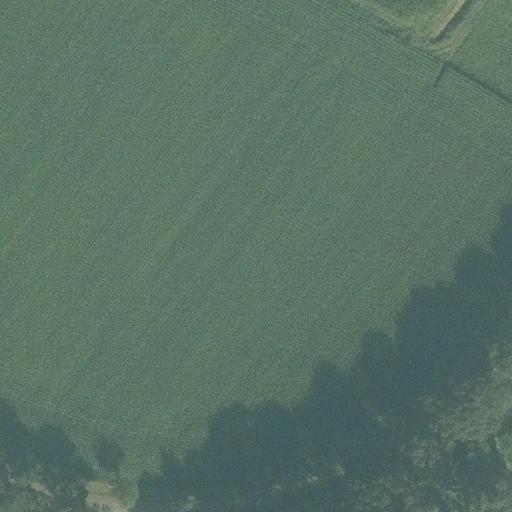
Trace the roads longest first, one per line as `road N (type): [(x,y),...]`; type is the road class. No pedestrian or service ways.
road 1 (unclassified): [(159,510),(274,493),(324,473),(456,406),(511,357)]
road 2 (unclassified): [(159,510),(67,496),(0,470)]
